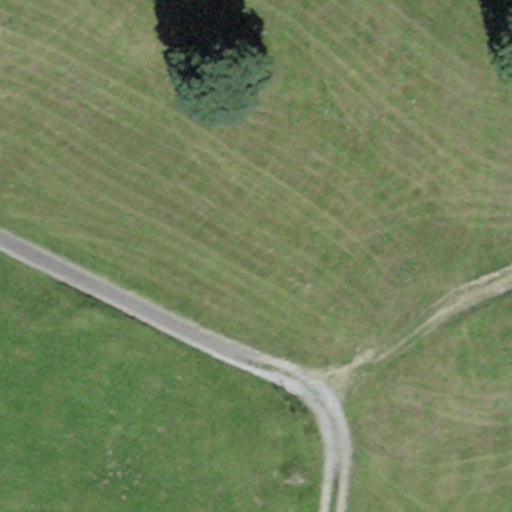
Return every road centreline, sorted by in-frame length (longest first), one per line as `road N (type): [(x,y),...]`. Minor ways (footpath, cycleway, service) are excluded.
road 1 (track): [(0,243),(158,327),(316,397)]
road 2 (track): [(316,397),(337,451),(331,511)]
